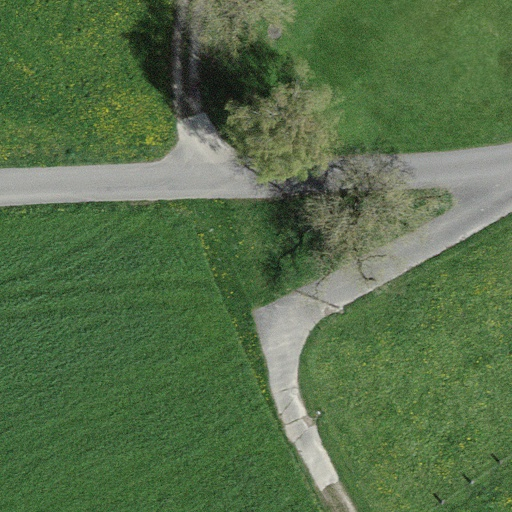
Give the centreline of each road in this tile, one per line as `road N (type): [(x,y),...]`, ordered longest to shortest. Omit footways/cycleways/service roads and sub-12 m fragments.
road 1 (residential): [(0,194),(511,180)]
road 2 (track): [(511,203),(303,321),(284,353),(284,402),(342,511)]
